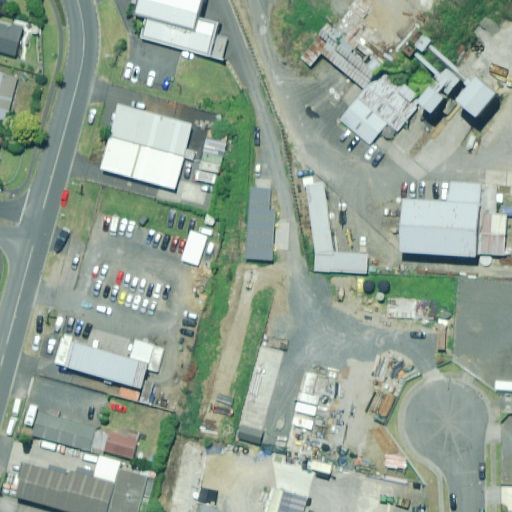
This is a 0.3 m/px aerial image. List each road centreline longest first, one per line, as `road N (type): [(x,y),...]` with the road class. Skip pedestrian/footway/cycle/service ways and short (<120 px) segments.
road 1 (unclassified): [(77,0),(82,58),(36,230)]
road 2 (unclassified): [(36,230),(0,368)]
